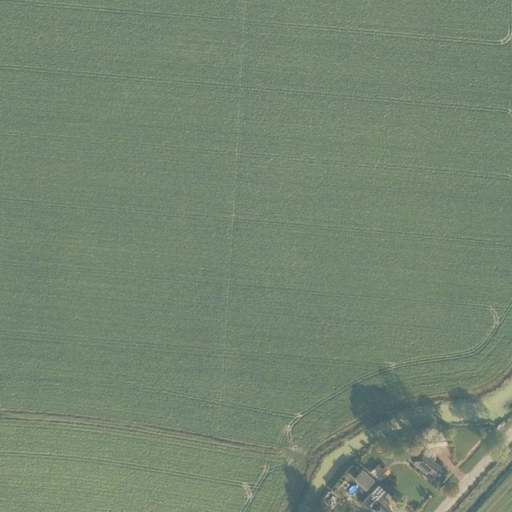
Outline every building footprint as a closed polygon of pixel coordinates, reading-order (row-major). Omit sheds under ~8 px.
[(447,443),(446,433),(425,436),(427,446),(447,443)] [(435,458),(424,449),(413,462),(426,473),(428,470),(436,476),(443,468),(433,460),(435,458)] [(378,472),(384,478),(390,471),(384,465),(382,468),(378,472)] [(353,479),(366,490),(375,480),(362,469),(353,479)] [(391,511),(386,507),(389,503),(383,497),(387,492),(378,484),(362,501),(373,511),(391,511)] [(330,507),(333,502),(328,498),(324,503),(330,507)]
